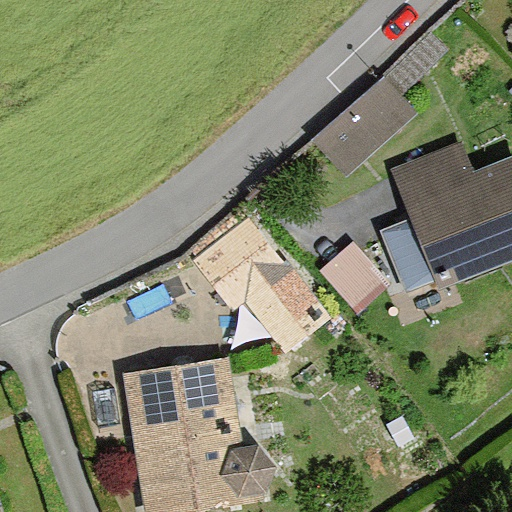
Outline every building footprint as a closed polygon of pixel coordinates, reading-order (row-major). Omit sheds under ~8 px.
[(315,128),(347,165),(420,101),(388,64),(315,128)] [(441,145),(387,165),(430,283),(511,252),(511,155),(453,177),(441,145)] [(252,207),(195,249),(247,320),(304,278),(252,207)] [(326,265),(364,300),(391,270),(353,236),(326,265)] [(224,358),(121,370),(137,510),(239,498),(224,358)]
